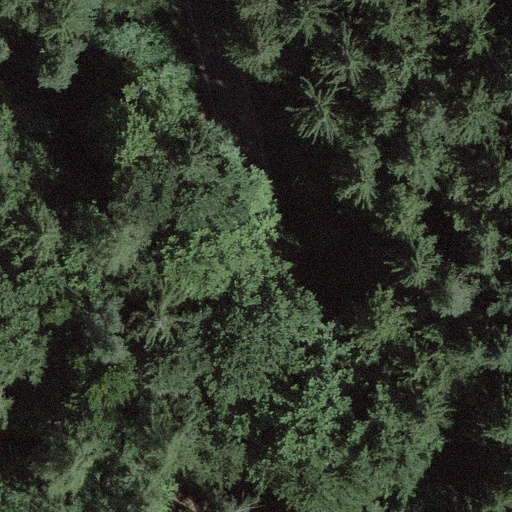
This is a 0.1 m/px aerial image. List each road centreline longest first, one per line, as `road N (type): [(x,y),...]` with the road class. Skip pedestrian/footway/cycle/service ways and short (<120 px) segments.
road 1 (unclassified): [(209,0),(262,220),(362,511)]
road 2 (track): [(296,331),(511,238)]
